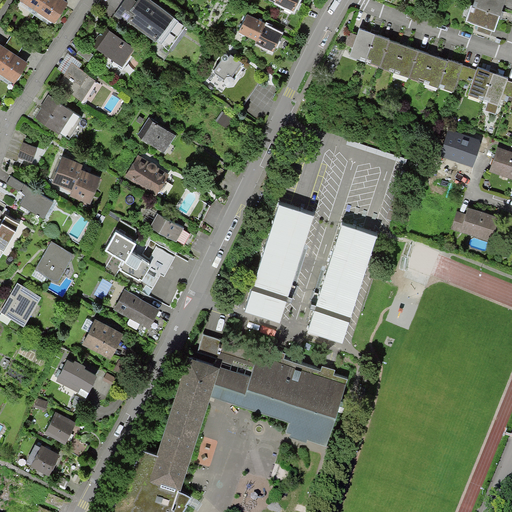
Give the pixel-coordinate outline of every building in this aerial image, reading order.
[(22,0),(36,9),(42,0),(22,0)] [(62,0),(42,0),(36,9),(53,21),(66,2),(62,0)] [(126,23),(130,18),(155,35),(153,38),(166,48),(184,23),(151,0),(135,0),(136,0),(135,0),(122,0),(113,13),(126,23)] [(297,0),(276,0),(294,8),(297,0)] [(473,0),(472,4),(500,14),(505,0),(473,0)] [(495,30),(500,14),(472,4),(467,19),(495,30)] [(264,22),(246,13),(238,29),(257,38),(263,24),(264,22)] [(282,33),(263,24),(257,38),(256,40),(274,49),(282,33)] [(132,47),(105,27),(95,40),(88,35),(76,51),(87,59),(98,46),(106,52),(100,60),(109,66),(115,58),(120,63),(132,47)] [(350,55),(365,60),(375,32),(359,27),(358,33),(351,30),(346,44),(353,47),(350,55)] [(389,37),(375,32),(365,60),(380,65),(389,39),(389,37)] [(10,34),(6,40),(19,48),(23,42),(10,34)] [(404,44),(389,39),(380,65),(379,66),(394,71),(404,44)] [(15,54),(19,48),(6,40),(2,46),(9,50),(15,54)] [(0,62),(9,50),(2,46),(0,44),(0,62)] [(418,49),(404,44),(394,71),(409,76),(418,49)] [(433,54),(418,49),(409,76),(423,81),(433,54)] [(15,54),(9,50),(0,62),(0,71),(13,80),(25,61),(15,54)] [(57,67),(65,73),(73,62),(79,66),(81,62),(67,52),(57,67)] [(229,84),(232,83),(233,80),(233,79),(245,63),(230,52),(228,55),(227,53),(225,52),(224,52),(222,53),(221,55),(222,57),(212,70),(225,79),(225,80),(225,81),(226,83),(227,84),(229,84)] [(447,59),(433,54),(423,81),(438,86),(438,85),(447,59)] [(470,66),(462,64),(463,63),(448,58),(447,59),(438,85),(453,90),(458,78),(465,80),(470,66)] [(65,73),(59,82),(83,99),(96,80),(86,74),(88,72),(79,66),(73,62),(65,73)] [(478,66),(477,69),(470,66),(465,80),(472,83),(468,93),(483,99),(493,71),(478,66)] [(508,76),(493,71),(483,99),(498,104),(502,93),(509,96),(511,87),(511,81),(507,79),(508,76)] [(81,116),(49,95),(36,116),(68,136),(81,116)] [(227,125),(228,123),(231,125),(234,120),(224,112),(220,117),(224,120),(223,122),(227,125)] [(175,134),(149,118),(138,135),(164,151),(175,134)] [(481,140),(448,129),(440,153),(473,164),(481,140)] [(24,143),(21,149),(34,154),(37,147),(24,143)] [(511,150),(497,146),(489,170),(511,177),(511,150)] [(32,161),(34,154),(21,149),(19,156),(32,161)] [(163,189),(167,182),(167,181),(165,178),(167,175),(156,168),(156,167),(156,166),(155,163),(154,162),(152,162),(151,162),(149,163),(149,164),(137,156),(127,173),(156,192),(158,189),(163,189)] [(62,157),(53,180),(73,188),(80,169),(82,164),(71,160),(71,161),(62,157)] [(70,193),(90,201),(99,178),(90,174),(80,169),(73,188),(70,193)] [(38,217),(39,215),(44,218),(54,201),(11,176),(6,183),(20,191),(19,192),(21,193),(22,191),(26,193),(20,204),(37,214),(36,215),(38,217)] [(501,217),(468,206),(465,214),(457,212),(452,227),(493,241),(501,217)] [(197,234),(157,212),(150,226),(190,247),(197,234)] [(0,245),(14,254),(24,238),(14,232),(17,228),(0,218),(0,245)] [(102,249),(126,262),(140,238),(115,224),(102,249)] [(73,252),(51,240),(35,267),(57,279),(73,252)] [(39,295),(17,282),(1,310),(23,322),(39,295)] [(157,307),(123,289),(114,306),(148,324),(157,307)] [(82,326),(90,330),(85,340),(109,352),(120,331),(96,319),(95,321),(87,316),(82,326)] [(257,349),(202,331),(196,349),(215,355),(213,362),(188,355),(157,451),(140,446),(109,507),(124,511),(180,511),(186,503),(185,501),(190,494),(184,490),(177,487),(207,391),(290,417),(285,430),(326,443),(340,400),(343,401),(344,397),(341,396),(348,375),(258,347),(257,349)] [(96,373),(83,367),(84,364),(74,359),(73,362),(66,358),(56,377),(86,393),(96,373)] [(85,399),(75,394),(73,400),(73,405),(79,410),(85,399)] [(47,401),(37,397),(34,403),(44,407),(47,401)] [(72,433),(69,432),(75,421),(55,411),(46,429),(65,439),(66,438),(68,439),(72,433)] [(89,443),(75,436),(68,449),(82,456),(89,443)] [(58,454),(41,445),(41,446),(36,444),(28,459),(32,462),(32,463),(49,472),(58,454)] [(56,473),(53,480),(66,486),(69,480),(56,473)] [(49,502),(61,507),(65,499),(53,494),(49,502)]
